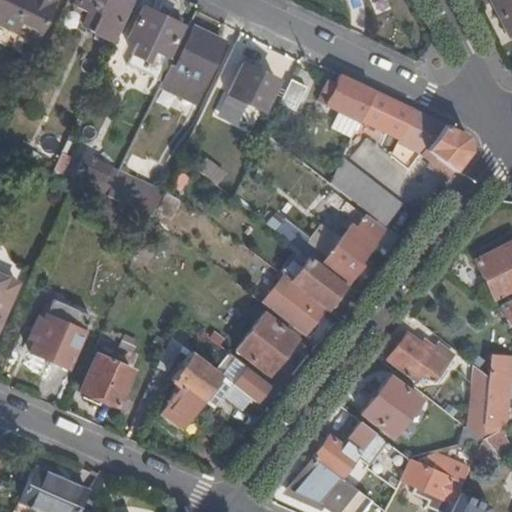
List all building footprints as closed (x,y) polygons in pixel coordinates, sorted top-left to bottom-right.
[(0,0),(0,23),(33,39),(52,0),(0,0)] [(112,41),(131,2),(125,0),(76,0),(101,12),(91,31),(112,41)] [(511,0),(492,0),(511,34),(511,33),(511,0)] [(162,81),(172,59),(167,57),(181,26),(163,18),(156,15),(141,7),(128,36),(138,42),(128,64),(162,81)] [(156,15),(163,18),(166,12),(159,9),(156,15)] [(181,26),(183,21),(166,12),(163,18),(181,26)] [(0,23),(0,43),(25,56),(33,39),(0,23)] [(193,29),(188,27),(172,59),(162,81),(159,86),(194,102),(223,42),(194,29),(193,29)] [(262,111),(277,80),(243,64),(228,94),(262,111)] [(360,120),(374,91),(340,75),(335,85),(326,106),(338,112),(359,122),(360,120)] [(309,88),(291,79),(280,103),(298,111),(309,88)] [(326,106),(335,85),(327,81),(317,102),(326,106)] [(467,136),(374,91),(360,120),(401,139),(422,152),(421,153),(432,161),(435,157),(454,172),(471,151),(467,136)] [(298,111),(280,103),(271,121),(289,129),(298,111)] [(338,112),(330,130),(351,139),(359,122),(338,112)] [(72,157),(61,151),(52,171),(63,177),(72,157)] [(153,171),(154,156),(122,154),(121,169),(153,171)] [(98,193),(110,168),(84,156),(72,181),(79,184),(98,193)] [(447,182),(454,172),(435,157),(432,161),(428,166),(447,182)] [(402,205),(342,158),(329,184),(385,227),(402,205)] [(217,185),(225,174),(206,159),(198,170),(217,185)] [(106,197),(112,183),(118,172),(110,168),(98,193),(106,197)] [(152,218),(163,194),(139,184),(135,193),(112,183),(106,197),(126,206),(151,217),(152,218)] [(340,209),(345,202),(332,191),(325,200),(338,211),(340,209)] [(126,206),(106,197),(95,220),(97,220),(113,228),(115,229),(126,206)] [(301,238),(295,246),(309,257),(345,285),(360,265),(357,262),(382,230),(345,202),(340,209),(350,217),(343,226),(347,230),(326,258),(301,238)] [(113,228),(97,220),(92,229),(109,237),(113,228)] [(336,235),(323,225),(308,243),(321,253),(336,235)] [(493,299),(511,289),(511,242),(474,261),(493,299)] [(309,257),(291,282),(326,309),(345,285),(309,257)] [(0,322),(17,284),(0,276),(0,322)] [(291,282),(284,277),(262,304),(304,336),(326,309),(291,282)] [(52,299),(45,315),(51,318),(58,301),(52,299)] [(511,300),(500,307),(510,328),(511,327),(511,300)] [(45,315),(39,313),(30,333),(35,335),(28,351),(68,368),(91,316),(58,301),(51,318),(45,315)] [(268,375),(295,340),(263,314),(236,350),(268,375)] [(433,382),(451,356),(436,345),(434,348),(422,339),(418,344),(406,335),(387,360),(408,376),(414,368),(433,382)] [(170,336),(166,344),(175,351),(187,356),(171,380),(178,385),(200,402),(204,397),(219,375),(214,371),(170,336)] [(167,342),(157,338),(153,348),(162,352),(167,342)] [(164,370),(175,351),(166,344),(156,367),(164,370)] [(268,385),(228,353),(214,371),(219,375),(230,384),(232,385),(244,394),(254,402),(268,385)] [(116,406),(132,371),(96,355),(80,390),(116,406)] [(511,358),(509,358),(490,356),(489,376),(484,426),(505,428),(511,364),(511,358)] [(204,397),(214,405),(230,384),(219,375),(204,397)] [(418,399),(387,376),(360,413),(390,436),(418,399)] [(190,416),(200,402),(178,385),(160,412),(190,434),(198,422),(190,416)] [(232,385),(226,392),(239,402),(244,394),(232,385)] [(471,385),(468,416),(484,417),(487,387),(471,385)] [(385,441),(359,422),(341,446),(327,435),(310,458),(312,459),(339,478),(354,457),(368,466),(385,441)] [(470,432),(463,426),(458,446),(471,443),(481,440),(470,432)] [(511,451),(499,432),(481,440),(494,452),(503,460),(511,455),(511,451)] [(407,459),(392,446),(383,461),(403,472),(407,459)] [(422,466),(407,459),(403,472),(399,480),(414,486),(412,493),(427,500),(425,506),(438,511),(447,511),(468,468),(447,460),(445,465),(427,457),(422,466)] [(339,478),(312,459),(289,489),(290,494),(319,508),(323,504),(334,511),(360,511),(368,500),(339,478)] [(55,511),(77,511),(90,490),(71,481),(57,475),(34,466),(20,497),(29,501),(55,511)] [(74,474),(59,472),(57,475),(71,481),(74,474)] [(55,511),(29,501),(23,511),(55,511)]
